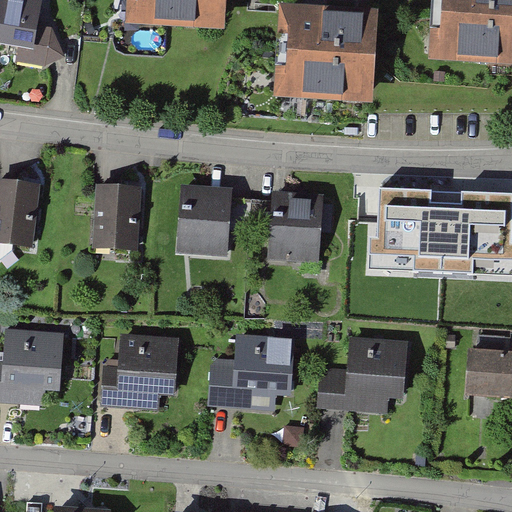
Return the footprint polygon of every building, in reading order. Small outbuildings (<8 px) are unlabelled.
[(43,3),(27,0),(6,0),(0,34),(0,48),(18,52),(16,65),(45,70),(66,60),(52,31),(38,29),(43,3)] [(129,0),(128,24),(225,29),(226,0),(129,0)] [(511,0),(433,0),(432,65),(511,66),(511,0)] [(383,12),(281,6),(276,93),(377,100),(383,12)] [(40,182),(0,178),(0,243),(34,246),(40,182)] [(234,187),(182,185),(180,252),(232,253),(234,187)] [(141,187),(97,186),(96,248),(140,249),(141,187)] [(326,195),(274,192),(270,260),(322,263),(326,195)] [(511,275),(511,230),(448,227),(445,272),(511,275)] [(66,333),(6,329),(4,363),(0,362),(0,402),(44,406),(45,390),(62,391),(66,333)] [(179,342),(121,338),(119,363),(103,362),(100,410),(159,414),(160,399),(176,400),(179,342)] [(235,362),(218,361),(211,369),(208,409),(275,413),(276,399),(291,400),(295,341),(237,338),(235,362)] [(347,371),(324,370),(322,406),(388,409),(388,399),(405,400),(407,341),(348,338),(347,371)] [(511,350),(470,348),(468,393),(511,395),(511,350)]
